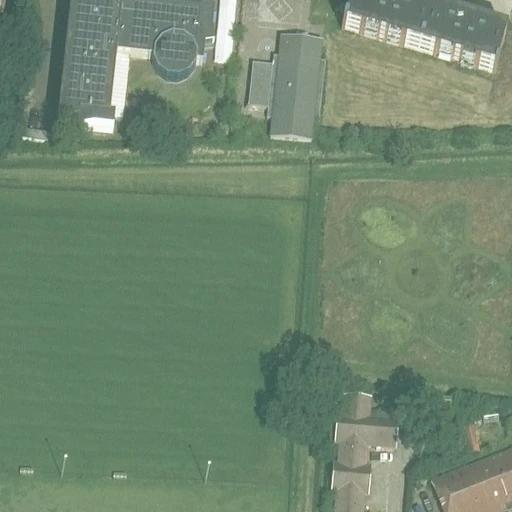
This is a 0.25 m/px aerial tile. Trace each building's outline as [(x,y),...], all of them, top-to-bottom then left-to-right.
[(69,0),(56,124),(76,126),(78,134),(77,134),(78,136),(91,134),(112,136),(114,122),(108,121),(115,57),(152,61),(152,66),(156,76),(166,83),(177,84),(188,80),(195,70),(195,66),(202,66),(204,48),(211,47),(213,47),(211,31),(213,11),(199,9),(198,15),(121,6),(121,0),(69,0)] [(340,30),(417,53),(429,14),(398,5),(398,0),(387,0),(387,2),(381,0),(350,0),(343,25),(342,25),(340,30)] [(461,24),(429,14),(417,53),(493,76),(495,71),(494,70),(504,37),(472,27),(474,21),(463,18),(461,24)] [(248,66),(250,67),(251,67),(247,107),(243,106),(243,108),(267,110),(265,120),(271,121),(269,140),(309,145),(312,125),(317,126),(324,64),(319,63),(321,43),(280,39),(278,59),(272,58),(271,68),(248,65),(248,66)] [(394,450),(396,422),(368,420),(369,401),(341,399),(340,419),(336,418),(334,446),(338,446),(337,466),(332,466),(330,494),(335,494),(333,511),(361,511),(362,496),(367,496),(368,468),(364,468),(366,448),(394,450)] [(505,511),(508,511),(511,510),(511,452),(430,485),(440,511),(501,511),(505,511)]
